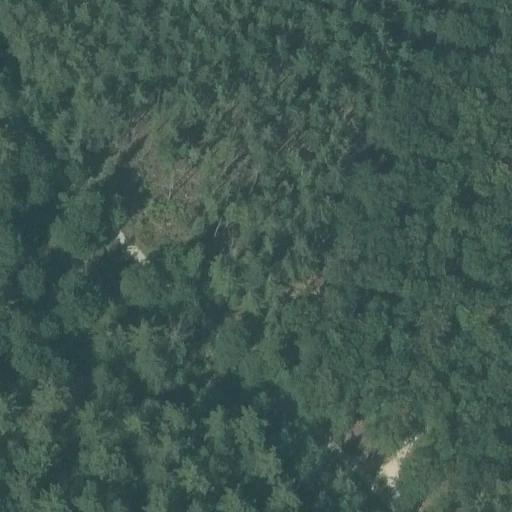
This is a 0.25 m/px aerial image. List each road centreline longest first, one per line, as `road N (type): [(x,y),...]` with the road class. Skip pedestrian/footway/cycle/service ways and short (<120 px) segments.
road 1 (track): [(0,123),(373,486)]
road 2 (track): [(511,295),(373,486)]
